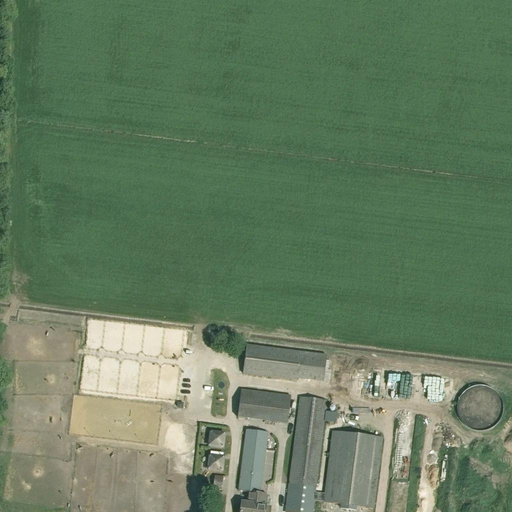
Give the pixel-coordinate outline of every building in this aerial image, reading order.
[(323,382),(326,356),(246,346),(243,374),(297,381),(297,378),(323,382)] [(287,424),(290,396),(241,390),(237,418),(287,424)] [(326,401),(300,398),(285,511),(312,511),(313,501),(323,502),(323,503),(373,509),(382,438),(332,432),(325,494),(315,493),(326,401)] [(466,420),(471,425),(481,415),(476,410),(466,420)] [(265,505),(266,495),(260,494),(267,433),(246,430),(238,492),(248,493),(247,503),(241,502),(239,511),(264,511),(265,505)] [(222,435),(210,434),(210,433),(210,434),(209,446),(208,446),(209,446),(221,447),(221,448),(221,447),(222,435),(223,435),(222,435)] [(221,459),(210,457),(209,457),(210,457),(208,469),(208,470),(208,469),(220,471),(221,471),(220,471),(221,459),(222,459),(222,458),(221,458),(221,459)] [(222,489),(223,477),(215,476),(214,488),(222,489)]
